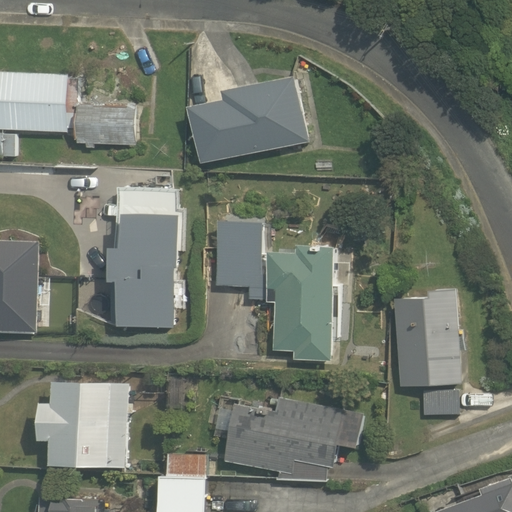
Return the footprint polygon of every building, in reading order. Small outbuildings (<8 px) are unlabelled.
[(5,126),(74,129),(75,125),(83,125),(85,82),(79,70),(8,66),(5,126)] [(211,161),(322,137),(308,70),(242,84),(246,100),(200,109),(211,161)] [(0,152),(20,154),(21,130),(0,129),(0,152)] [(138,237),(121,250),(117,320),(180,324),(187,212),(139,209),(138,237)] [(255,295),(283,297),(279,345),(304,347),(303,356),(339,358),(347,240),(311,238),(311,243),(294,242),(297,219),(228,211),(221,285),(256,286),(255,295)] [(0,327),(46,329),(50,236),(0,233),(0,327)] [(426,386),(427,415),(469,413),(468,379),(473,378),(468,283),(444,284),(444,290),(401,292),(406,387),(426,386)] [(50,435),(61,435),(60,460),(135,464),(139,379),(64,376),(63,396),(52,396),(50,435)] [(375,408),(290,394),(288,409),(243,402),(234,458),(342,476),(344,465),(348,441),(369,445),(375,408)] [(215,452),(196,451),(195,472),(172,471),(170,509),(211,511),(215,452)] [(511,511),(511,481),(441,511),(511,511)] [(120,511),(121,495),(43,492),(42,511),(120,511)]
